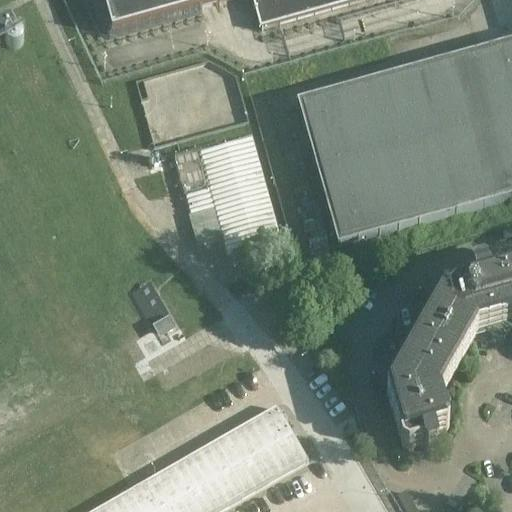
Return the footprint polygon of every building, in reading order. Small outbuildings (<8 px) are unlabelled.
[(101,0),(112,35),(238,0),(249,0),(259,32),(319,15),(373,0),(101,0)] [(8,13),(0,18),(0,34),(16,26),(8,13)] [(511,50),(298,110),(320,190),(338,251),(511,202),(511,50)] [(231,257),(237,280),(257,274),(251,252),(231,257)] [(441,295),(391,385),(390,387),(386,393),(402,449),(408,453),(423,449),(424,452),(427,453),(436,451),(438,448),(434,436),(446,433),(449,429),(441,400),(482,326),(486,328),(486,329),(486,330),(487,330),(490,336),(497,340),(504,340),(505,342),(504,336),(509,332),(511,325),(511,275),(496,280),(492,278),(489,279),(485,263),(468,268),(473,287),(441,295)] [(170,324),(162,329),(167,337),(175,332),(170,324)] [(223,511),(306,465),(306,466),(307,465),(276,411),(276,413),(102,511),(223,511)]
